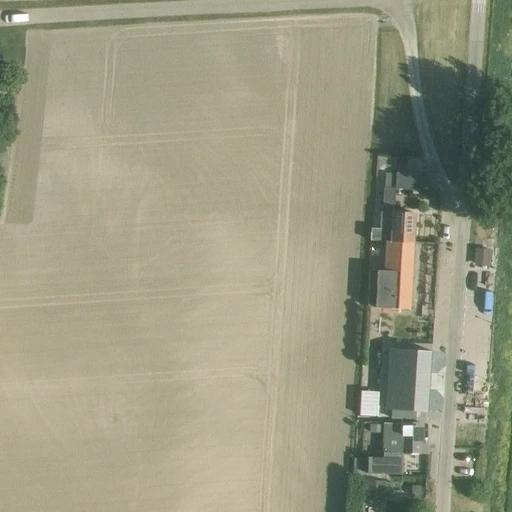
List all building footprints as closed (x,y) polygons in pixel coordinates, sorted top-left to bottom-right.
[(420,176),(400,175),(385,174),(384,189),(399,190),(419,191),(420,176)] [(370,229),(369,241),(377,241),(386,242),(385,271),(411,273),(415,214),(395,213),(380,212),(378,230),(370,229)] [(480,249),(479,266),(489,267),(490,249),(480,249)] [(506,282),(506,268),(494,268),(494,282),(506,282)] [(370,271),(367,308),(409,310),(410,295),(411,273),(385,271),(370,271)] [(432,320),(412,319),(407,319),(405,347),(430,348),(432,320)] [(426,412),(430,352),(390,350),(386,410),(392,410),(416,412),(426,412)] [(392,410),(392,418),(415,420),(416,412),(392,410)] [(423,425),(403,424),(384,424),(383,453),(386,454),(386,457),(367,457),(367,475),(396,476),(397,460),(401,460),(402,454),(422,455),(423,425)]
